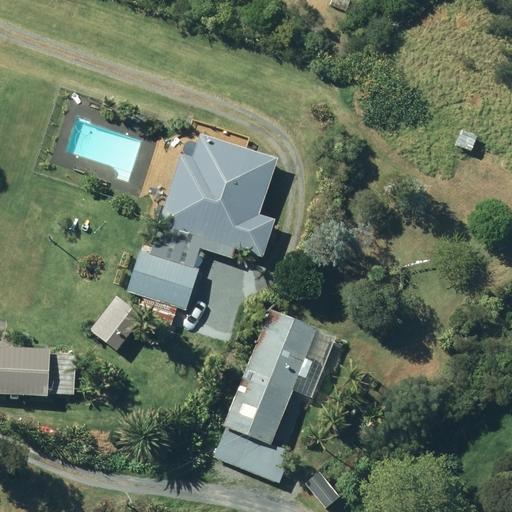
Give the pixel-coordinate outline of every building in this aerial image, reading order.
[(461,126),(451,146),(473,157),(483,137),(461,126)] [(268,161),(195,139),(188,162),(176,158),(156,224),(159,225),(148,260),(135,256),(124,290),(146,297),(140,315),(168,325),(174,306),(182,309),(193,272),(188,270),(198,237),(258,256),(268,224),(252,219),(268,161)] [(87,334),(114,354),(140,320),(113,299),(87,334)] [(268,312),(220,429),(225,431),(213,457),(271,482),(283,452),(266,444),(312,331),(268,312)] [(0,353),(0,392),(43,394),(70,394),(71,356),(0,353)]
